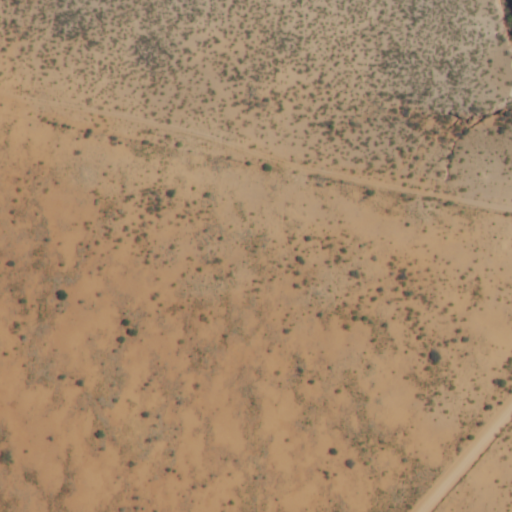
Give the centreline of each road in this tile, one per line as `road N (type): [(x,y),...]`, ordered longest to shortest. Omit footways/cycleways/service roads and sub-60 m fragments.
road 1 (track): [(511,254),(0,115)]
road 2 (residential): [(419,511),(511,404)]
